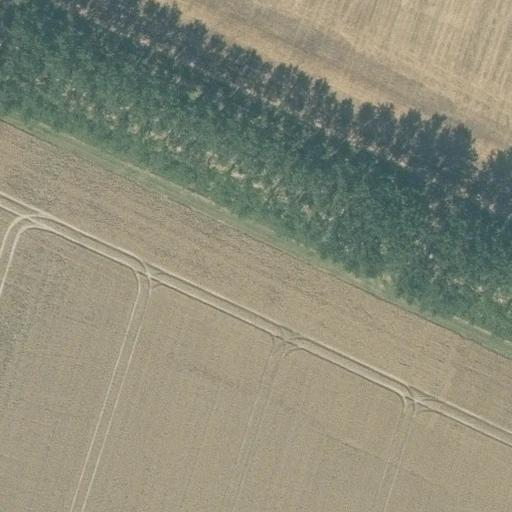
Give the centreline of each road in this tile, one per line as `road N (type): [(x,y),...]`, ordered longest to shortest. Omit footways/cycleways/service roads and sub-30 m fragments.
road 1 (unclassified): [(511,289),(0,49)]
road 2 (track): [(0,114),(511,352)]
road 3 (track): [(27,0),(511,229)]
